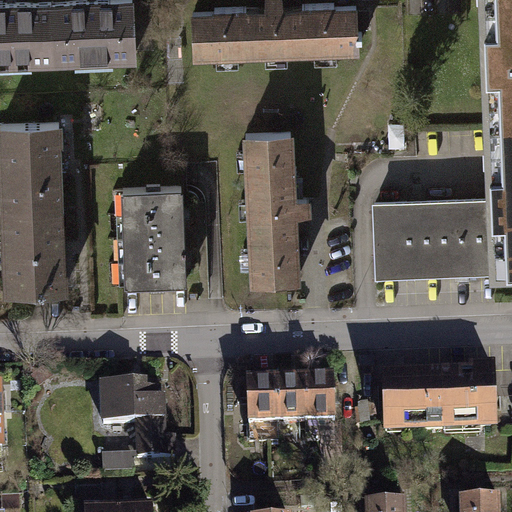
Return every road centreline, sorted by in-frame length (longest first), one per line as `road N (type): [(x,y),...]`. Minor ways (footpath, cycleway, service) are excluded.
road 1 (residential): [(210,340),(511,328)]
road 2 (residential): [(0,347),(210,340)]
road 3 (residential): [(210,340),(215,511)]
